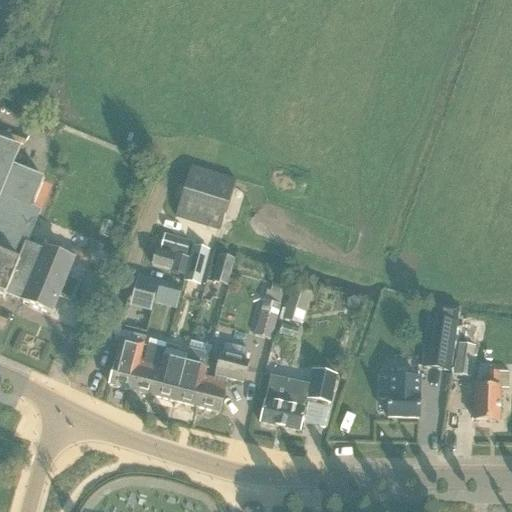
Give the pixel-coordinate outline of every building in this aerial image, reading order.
[(0,298),(4,300),(6,295),(22,302),(41,256),(25,249),(40,214),(31,210),(43,181),(12,168),(19,151),(0,144),(0,298)] [(191,167),(175,216),(219,230),(235,180),(191,167)] [(161,250),(185,256),(189,242),(164,236),(161,250)] [(184,281),(199,285),(207,254),(192,250),(184,281)] [(22,302),(21,304),(50,315),(57,297),(70,302),(78,284),(65,278),(71,264),(64,261),(43,252),(41,256),(22,302)] [(151,266),(169,272),(173,258),(155,253),(151,266)] [(171,272),(183,275),(188,259),(175,256),(171,272)] [(227,287),(234,260),(218,256),(211,283),(227,287)] [(156,294),(157,290),(159,283),(140,277),(133,300),(152,306),(156,294)] [(157,290),(156,294),(178,300),(181,288),(159,283),(157,290)] [(301,326),(310,294),(291,289),(282,321),(301,326)] [(282,295),(265,291),(253,336),(270,341),(282,295)] [(455,324),(430,321),(423,368),(448,372),(455,324)] [(131,392),(139,362),(145,337),(123,331),(109,386),(131,392)] [(139,362),(131,392),(153,398),(167,342),(149,338),(143,363),(139,362)] [(167,342),(153,398),(174,403),(188,348),(167,342)] [(475,345),(457,342),(452,375),(470,378),(475,345)] [(188,348),(174,403),(196,408),(204,378),(210,353),(188,348)] [(204,378),(196,408),(218,414),(227,380),(242,384),(248,363),(220,356),(214,381),(204,378)] [(259,424),(296,432),(299,433),(306,401),(330,406),(336,376),(311,370),(307,385),(270,377),(259,424)] [(473,421),(499,422),(499,389),(506,389),(507,373),(487,373),(487,389),(474,388),(473,421)] [(387,419),(418,419),(419,398),(416,397),(416,379),(380,378),(379,400),(387,400),(387,419)] [(451,402),(455,386),(445,384),(441,400),(451,402)]
